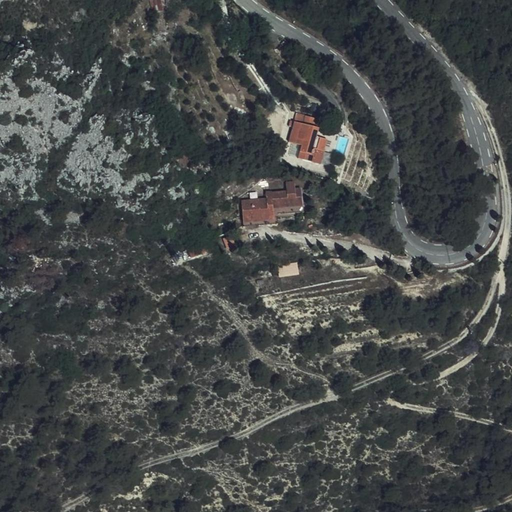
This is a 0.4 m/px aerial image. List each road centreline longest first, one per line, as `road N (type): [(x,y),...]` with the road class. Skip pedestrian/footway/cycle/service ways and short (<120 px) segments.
road 1 (track): [(47,511),(142,465),(357,385),(440,348),(476,322),(499,278),(510,209),(485,106),(476,93),(465,97)]
road 2 (tertiary): [(246,0),(334,59),(370,96),(383,122),(404,233),(430,255),(468,250),(485,230),(484,165),(465,97),(444,63),(381,0)]
road 3 (track): [(499,278),(490,336),(447,372),(397,385),(390,401),(511,429)]
